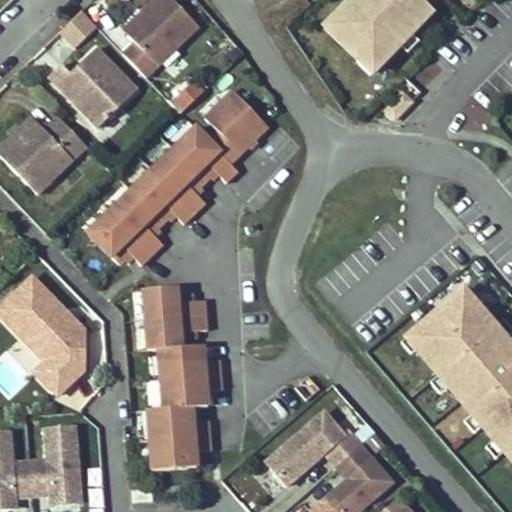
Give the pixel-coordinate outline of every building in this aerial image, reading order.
[(122,56),(144,79),(197,28),(170,0),(155,0),(141,14),(145,19),(126,37),(133,45),(122,56)] [(344,0),(320,26),(372,76),(437,10),(426,0),(344,0)] [(80,11),(60,33),(76,47),(95,25),(80,11)] [(145,19),(141,14),(121,32),(126,37),(145,19)] [(59,65),(47,77),(96,129),(135,91),(95,49),(68,75),(59,65)] [(189,78),(173,101),(188,111),(204,89),(189,78)] [(266,127),(231,92),(204,120),(217,134),(208,143),(194,129),(86,235),(117,266),(128,255),(141,267),(162,247),(150,234),(171,213),(183,226),(204,205),(192,192),(213,172),(225,184),(236,173),(228,164),(266,127)] [(43,132),(31,119),(0,148),(0,159),(35,197),(85,148),(57,119),(43,132)] [(81,332),(30,279),(0,307),(0,318),(43,364),(32,374),(55,397),(80,373),(81,332)] [(511,337),(467,281),(401,332),(511,472),(511,337)] [(186,289),(142,292),(147,353),(157,352),(162,412),(145,413),(151,474),(194,470),(193,454),(207,453),(205,423),(188,424),(187,411),(203,409),(202,394),(219,392),(216,363),(202,364),(201,349),(191,349),(190,334),(206,333),(204,302),(188,304),(186,289)] [(335,469),(359,448),(348,435),(344,438),(325,416),(266,466),(286,488),(324,456),(335,469)] [(29,464),(32,499),(49,498),(50,508),(80,505),(74,430),(44,432),(47,463),(29,464)] [(14,500),(32,499),(29,464),(11,466),(9,435),(0,435),(0,511),(15,510),(14,500)] [(359,448),(335,469),(347,482),(326,501),(335,511),(359,511),(391,485),(359,448)] [(407,511),(397,500),(383,511),(407,511)]
